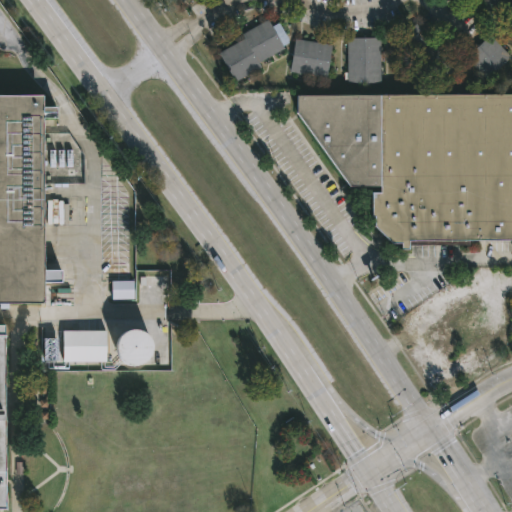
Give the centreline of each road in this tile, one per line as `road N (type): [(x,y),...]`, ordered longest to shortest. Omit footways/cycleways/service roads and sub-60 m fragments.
road 1 (primary): [(41,0),(261,302),(399,511)]
road 2 (primary): [(432,431),(130,0)]
road 3 (tertiary): [(307,511),(511,384)]
